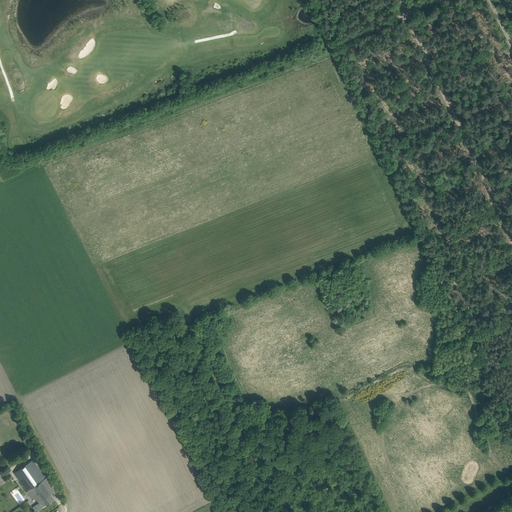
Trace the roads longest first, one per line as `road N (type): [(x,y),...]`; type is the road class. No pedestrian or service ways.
road 1 (track): [(158,0),(192,6),(194,24),(105,22),(34,69),(9,35),(11,0)]
road 2 (track): [(511,479),(465,388),(422,388),(400,401),(382,440),(417,511)]
road 3 (track): [(507,230),(405,11)]
road 4 (track): [(277,511),(189,324)]
